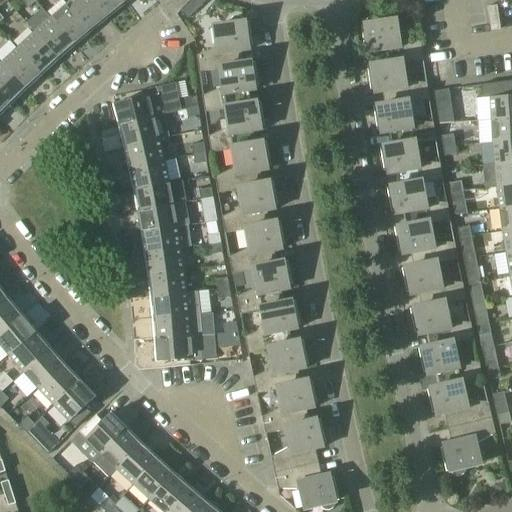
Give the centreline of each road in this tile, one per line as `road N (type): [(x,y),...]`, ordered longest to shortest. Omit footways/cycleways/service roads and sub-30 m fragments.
road 1 (residential): [(271,0),(295,173),(368,511)]
road 2 (residential): [(427,511),(361,186),(333,0)]
road 3 (residential): [(283,511),(133,377),(0,219)]
road 4 (residential): [(0,178),(172,0)]
